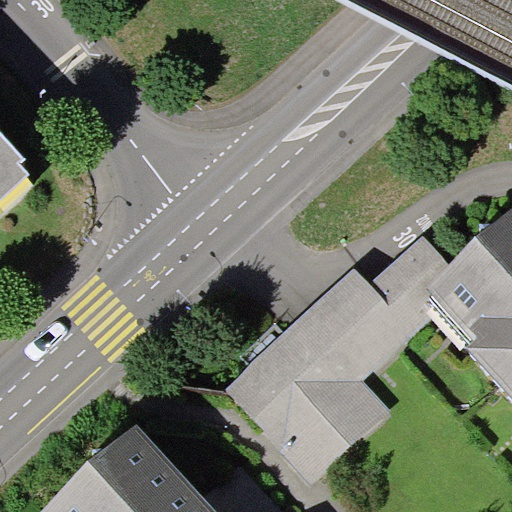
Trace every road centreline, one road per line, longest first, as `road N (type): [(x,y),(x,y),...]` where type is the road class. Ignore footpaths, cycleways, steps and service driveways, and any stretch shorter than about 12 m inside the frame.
road 1 (residential): [(205,226),(450,0)]
road 2 (residential): [(205,226),(16,0)]
road 3 (residential): [(0,413),(205,226)]
